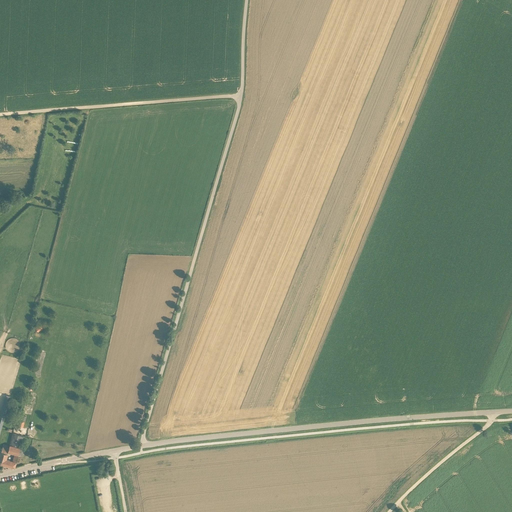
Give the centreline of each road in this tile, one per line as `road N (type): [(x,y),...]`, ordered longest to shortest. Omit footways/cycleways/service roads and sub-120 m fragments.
road 1 (unclassified): [(142,445),(241,94)]
road 2 (tertiary): [(142,445),(493,411)]
road 3 (unclassified): [(0,114),(241,94)]
road 4 (unclassified): [(390,511),(493,411)]
